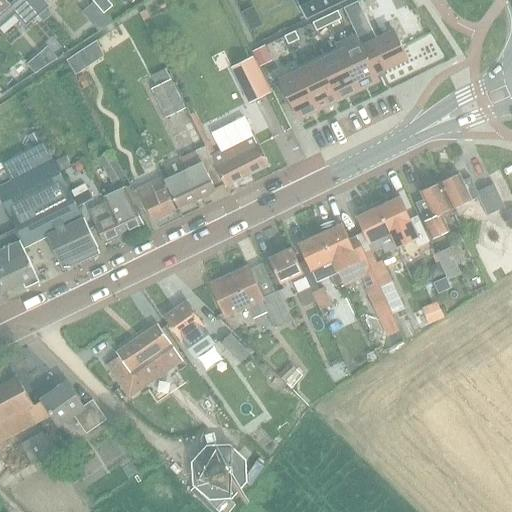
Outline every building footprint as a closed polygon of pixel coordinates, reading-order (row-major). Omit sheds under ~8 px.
[(23,0),(13,0),(9,4),(5,0),(0,0),(0,26),(15,14),(25,26),(37,15),(23,0)] [(23,0),(37,15),(49,5),(44,0),(23,0)] [(108,0),(99,0),(95,4),(103,13),(112,5),(108,0)] [(339,0),(307,0),(313,13),(339,0)] [(353,2),(342,8),(346,16),(357,11),(353,2)] [(337,10),(325,16),(329,24),(341,18),(337,10)] [(329,24),(325,16),(312,22),(316,30),(329,24)] [(295,30),(284,36),(288,44),(298,39),(295,30)] [(355,33),(377,79),(378,79),(375,72),(406,57),(394,31),(362,47),(356,33),(355,33)] [(358,89),(377,79),(355,33),(335,43),(358,89)] [(336,47),(318,56),(338,98),(358,89),(335,43),(334,43),(336,47)] [(252,56),(231,67),(248,102),(270,92),(252,56)] [(338,98),(318,56),(298,66),(319,108),(338,98)] [(319,108),(298,66),(300,71),(280,80),(298,117),(319,108)] [(186,108),(172,79),(152,89),(167,118),(186,108)] [(254,133),(252,134),(243,116),(211,132),(220,150),(210,155),(224,184),(225,186),(270,165),(254,133)] [(12,178),(0,184),(0,189),(18,227),(24,238),(21,239),(24,245),(46,234),(61,263),(98,245),(83,215),(82,216),(45,140),(3,161),(12,178)] [(210,155),(205,146),(187,155),(192,166),(165,179),(179,208),(216,190),(216,188),(224,184),(210,155)] [(111,150),(99,158),(114,183),(126,176),(111,150)] [(141,177),(133,162),(123,167),(130,182),(141,177)] [(0,166),(0,182),(9,178),(3,165),(0,166)] [(458,173),(439,182),(452,209),(477,197),(485,214),(502,206),(491,183),(476,190),(469,175),(461,179),(458,173)] [(179,208),(165,179),(163,176),(138,188),(154,220),(179,208)] [(452,209),(439,182),(419,191),(422,197),(414,201),(423,222),(431,239),(447,232),(439,215),(452,209)] [(89,190),(75,197),(80,206),(93,199),(89,190)] [(106,201),(122,234),(143,225),(127,191),(115,196),(117,201),(108,205),(106,201)] [(408,217),(398,196),(377,206),(396,246),(412,238),(415,246),(426,241),(414,215),(408,217)] [(89,209),(104,243),(122,234),(106,201),(89,209)] [(377,206),(354,216),(370,250),(380,246),(383,252),(396,246),(377,206)] [(511,207),(503,212),(511,228),(511,227),(511,207)] [(318,233),(330,259),(334,267),(326,271),(333,285),(339,282),(341,285),(358,277),(365,292),(377,286),(364,257),(357,260),(340,223),(318,233)] [(18,227),(0,235),(0,261),(1,263),(0,263),(0,279),(5,290),(38,275),(24,245),(21,239),(24,238),(18,227)] [(330,259),(318,233),(298,242),(310,268),(330,259)] [(280,283),(290,278),(302,303),(313,298),(314,297),(311,291),(289,246),(267,257),(280,283)] [(462,273),(450,248),(437,254),(449,279),(462,273)] [(362,253),(364,257),(377,286),(388,281),(378,260),(374,262),(368,250),(362,253)] [(292,319),(278,290),(262,297),(248,267),(211,284),(226,315),(246,305),(252,318),(267,311),(274,327),(292,319)] [(314,297),(313,298),(318,308),(330,303),(321,286),(311,291),(314,297)] [(186,300),(163,316),(181,341),(182,341),(194,357),(215,343),(203,326),(204,325),(186,300)] [(119,355),(106,364),(128,397),(182,360),(170,342),(157,323),(116,351),(119,355)] [(229,334),(221,342),(241,362),(249,353),(229,334)] [(298,370),(291,363),(279,375),(286,382),(298,370)] [(0,440),(12,435),(8,427),(21,420),(16,412),(26,407),(12,378),(0,384),(0,440)] [(86,432),(106,419),(92,399),(83,406),(66,382),(42,399),(59,423),(77,411),(81,418),(77,420),(86,432)] [(44,460),(32,438),(21,444),(33,466),(44,460)] [(204,474),(205,476),(205,478),(206,479),(208,481),(209,482),(211,483),(212,484),(214,485),(216,485),(218,486),(220,485),(222,485),(224,485),(225,484),(227,483),(229,481),(230,480),(231,478),(232,476),(232,474),(233,472),(233,470),(233,468),(232,466),(231,464),(230,462),(229,461),(227,459),(226,458),(224,457),(222,457),(220,456),(217,456),(215,457),(213,457),(211,458),(210,459),(208,460),(207,462),(205,464),(205,466),(204,468),(204,470),(204,472),(204,474)] [(205,478),(205,476),(191,489),(213,511),(230,511),(237,506),(218,486),(216,485),(214,485),(212,484),(211,483),(209,482),(208,481),(206,479),(205,478)] [(104,495),(97,485),(87,491),(94,501),(104,495)]
